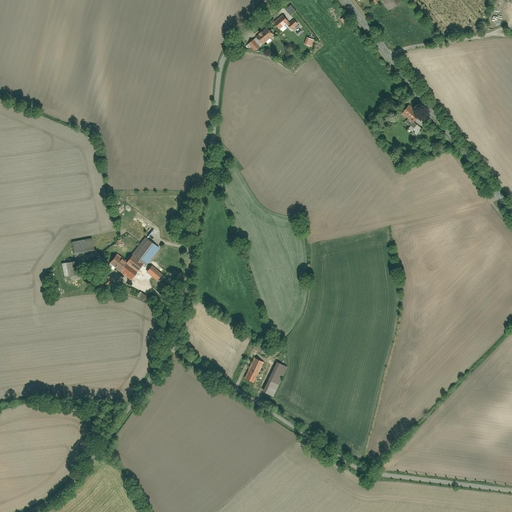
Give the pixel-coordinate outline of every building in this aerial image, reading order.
[(399,0),(384,0),(382,2),(388,12),(401,3),(399,0)] [(289,15),(295,10),(290,4),(284,8),(289,15)] [(281,16),(273,23),(279,30),(287,22),(281,16)] [(287,27),(290,30),(296,25),(292,21),(287,27)] [(249,43),(256,51),(272,37),(265,29),(249,43)] [(312,47),(314,40),(307,37),(305,44),(312,47)] [(408,106),(401,114),(412,124),(419,116),(408,106)] [(413,123),(407,130),(416,137),(422,130),(413,123)] [(130,280),(140,266),(143,269),(158,248),(144,238),(130,258),(128,256),(125,260),(116,254),(108,265),(130,280)] [(71,243),(73,257),(93,254),(90,240),(71,243)] [(75,261),(60,264),(63,282),(78,279),(75,261)] [(151,266),(145,273),(158,283),(164,276),(151,266)] [(140,293),(136,298),(143,302),(146,297),(140,293)] [(282,341),(274,352),(280,356),(288,345),(282,341)] [(254,344),(251,350),(257,353),(260,347),(254,344)] [(258,354),(266,359),(270,351),(262,346),(258,354)] [(253,359),(243,378),(253,383),(263,364),(253,359)] [(276,363),(267,381),(277,386),(286,368),(276,363)] [(268,384),(263,394),(271,398),(276,388),(268,384)]
